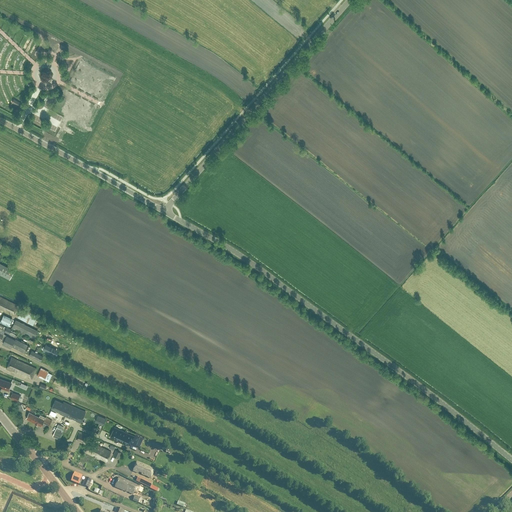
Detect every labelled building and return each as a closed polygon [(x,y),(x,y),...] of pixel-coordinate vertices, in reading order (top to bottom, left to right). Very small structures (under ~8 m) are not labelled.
[(9,279),(14,270),(8,266),(0,262),(0,261),(0,273),(1,274),(9,279)] [(17,305),(0,296),(0,308),(6,311),(7,310),(10,310),(9,312),(13,314),(17,305)] [(18,319),(28,322),(31,313),(20,310),(18,319)] [(0,322),(10,326),(13,319),(3,315),(0,322)] [(33,339),(37,331),(16,320),(11,328),(33,339)] [(0,341),(0,342),(1,341),(3,341),(2,343),(11,348),(12,346),(23,352),(27,344),(15,338),(15,339),(4,333),(4,332),(16,338),(17,337),(21,339),(23,335),(18,333),(6,327),(4,326),(2,329),(0,327),(0,341)] [(39,346),(40,344),(35,342),(33,344),(37,345),(38,346),(36,350),(35,352),(32,350),(29,355),(40,361),(43,356),(37,353),(38,351),(39,352),(41,350),(39,349),(40,347),(39,346)] [(31,378),(36,369),(11,357),(6,369),(11,371),(13,370),(15,371),(16,373),(25,377),(26,375),(29,376),(29,378),(31,378)] [(45,380),(49,371),(41,367),(37,375),(45,380)] [(8,390),(11,383),(0,378),(0,386),(2,387),(2,388),(8,390)] [(19,401),(20,398),(18,397),(19,395),(12,392),(10,398),(17,400),(17,401),(19,401)] [(55,400),(51,409),(60,412),(60,413),(65,416),(70,405),(64,402),(63,403),(55,400)] [(86,412),(70,405),(65,416),(72,419),(73,418),(76,419),(75,420),(81,422),(86,412)] [(39,417),(29,412),(26,418),(41,426),(43,422),(49,425),(52,420),(49,419),(49,418),(47,417),(46,416),(45,417),(40,414),(39,417)] [(106,419),(98,415),(95,421),(103,425),(106,419)] [(127,433),(114,427),(110,437),(115,439),(116,438),(118,440),(118,441),(123,443),(127,433)] [(85,443),(87,436),(78,433),(76,438),(81,441),(85,443)] [(139,439),(127,433),(123,443),(126,444),(127,444),(130,445),(130,446),(135,448),(135,447),(139,449),(141,443),(138,441),(139,439)] [(101,451),(102,447),(90,442),(85,452),(92,455),(94,454),(95,455),(98,450),(101,451)] [(98,450),(95,455),(97,455),(97,457),(106,462),(111,451),(102,447),(101,451),(98,450)] [(150,479),(153,472),(151,471),(152,469),(136,462),(132,472),(137,474),(138,473),(141,474),(141,475),(147,478),(150,479)] [(78,485),(82,476),(74,473),(71,482),(78,485)] [(92,486),(93,482),(91,481),(85,478),(82,486),(88,488),(89,485),(92,486)] [(118,478),(114,488),(132,495),(133,495),(134,494),(136,495),(139,487),(136,486),(127,482),(118,478)] [(137,478),(136,482),(150,489),(152,484),(137,478)] [(17,500),(13,509),(19,511),(25,511),(29,505),(17,500)]
